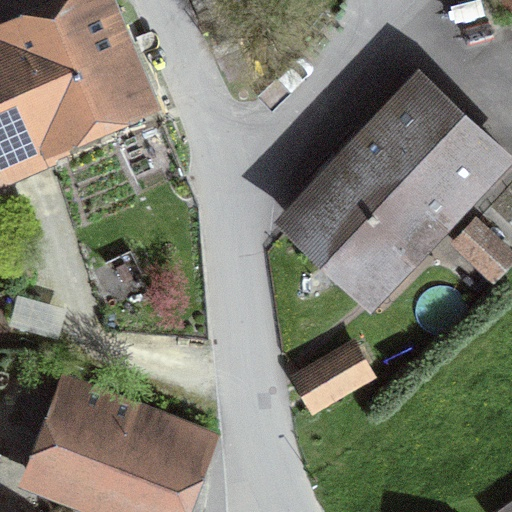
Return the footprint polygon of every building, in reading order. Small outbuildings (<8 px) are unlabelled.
[(95,0),(33,0),(0,15),(0,113),(30,178),(151,122),(95,0)] [(511,180),(511,154),(423,68),(285,210),(387,309),(511,180)] [(0,191),(30,178),(0,113),(0,191)] [(355,341),(295,372),(313,407),(373,375),(355,341)] [(13,496),(50,511),(190,511),(219,444),(63,379),(13,496)]
